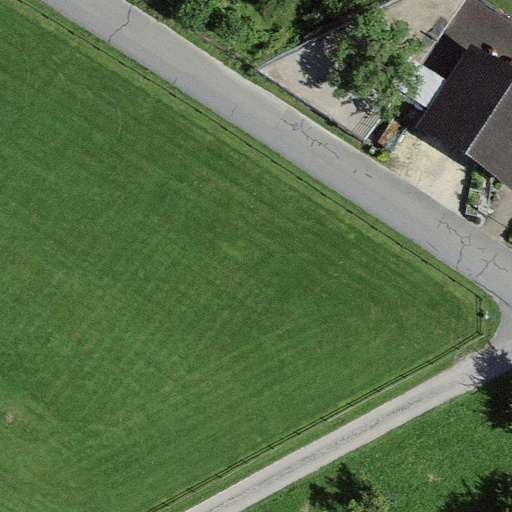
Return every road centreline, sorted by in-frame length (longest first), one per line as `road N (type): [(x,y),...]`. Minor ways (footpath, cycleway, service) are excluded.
road 1 (unclassified): [(80,0),(511,278)]
road 2 (track): [(217,511),(511,353)]
